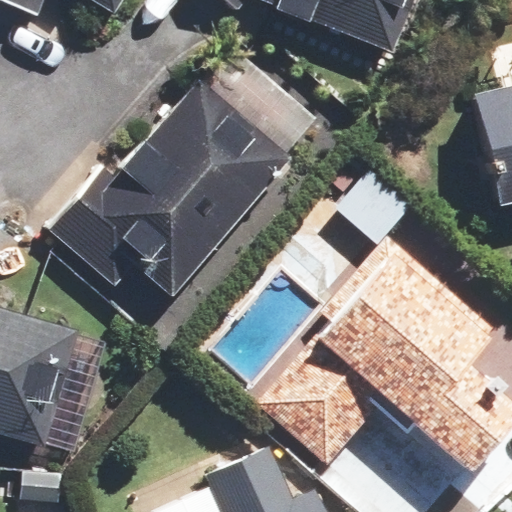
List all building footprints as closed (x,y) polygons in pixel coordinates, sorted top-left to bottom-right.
[(116,0),(0,0),(0,3),(31,16),(37,0),(95,0),(111,9),(116,0)] [(405,0),(220,0),(230,7),(236,0),(252,0),(384,52),(405,0)] [(283,158),(191,79),(106,175),(96,166),(43,227),(108,284),(128,261),(165,293),(283,158)] [(511,83),(466,94),(491,204),(511,199),(511,83)] [(386,239),(244,400),(319,465),(378,397),(460,469),(511,409),(511,407),(460,362),(489,329),(386,239)] [(0,430),(42,443),(74,334),(0,312),(0,430)] [(330,511),(317,483),(287,496),(264,446),(197,476),(214,511),(330,511)]
